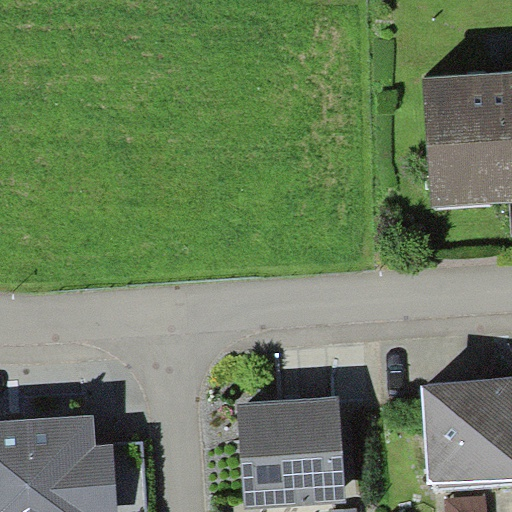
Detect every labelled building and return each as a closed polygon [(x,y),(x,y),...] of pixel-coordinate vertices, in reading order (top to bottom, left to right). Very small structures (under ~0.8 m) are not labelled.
[(511,70),(423,76),(432,206),(511,200),(511,70)] [(511,376),(422,385),(428,484),(435,484),(435,490),(511,485),(511,376)] [(245,509),(346,502),(339,397),(238,404),(245,509)] [(94,415),(0,421),(0,511),(118,511),(114,443),(96,444),(94,415)] [(146,511),(142,441),(114,443),(118,511),(146,511)] [(487,511),(487,496),(445,498),(445,511),(487,511)]
